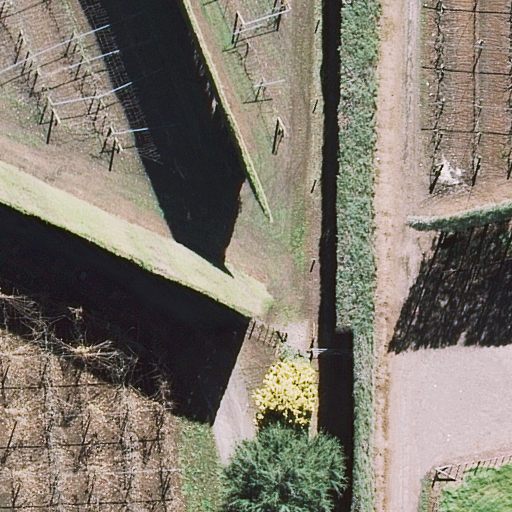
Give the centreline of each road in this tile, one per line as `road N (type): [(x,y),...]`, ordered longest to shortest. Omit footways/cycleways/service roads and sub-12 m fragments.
road 1 (track): [(399,511),(407,0)]
road 2 (track): [(339,0),(333,511)]
road 3 (track): [(242,511),(237,446),(205,359),(160,311),(0,227)]
